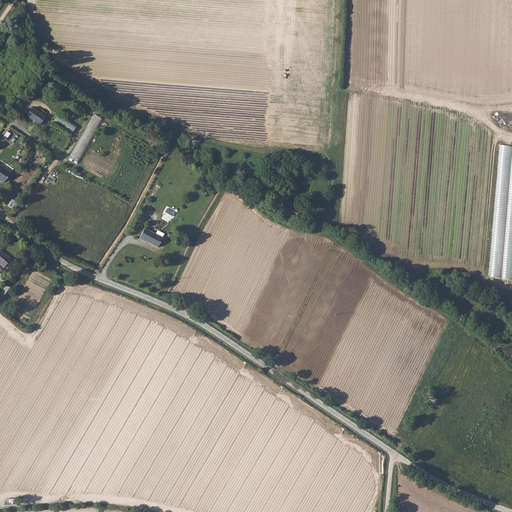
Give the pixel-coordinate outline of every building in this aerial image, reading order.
[(32,108),(27,116),(40,125),(46,117),(32,108)] [(58,114),(54,122),(73,131),(77,124),(58,114)] [(71,158),(80,162),(102,118),(93,114),(71,158)] [(0,164),(0,178),(0,179),(4,183),(11,173),(0,164)] [(15,209),(19,202),(12,198),(8,206),(15,209)] [(145,228),(140,239),(147,242),(148,241),(159,247),(164,238),(163,237),(165,234),(158,230),(156,234),(145,228)] [(0,249),(0,263),(4,267),(11,259),(0,249)]
